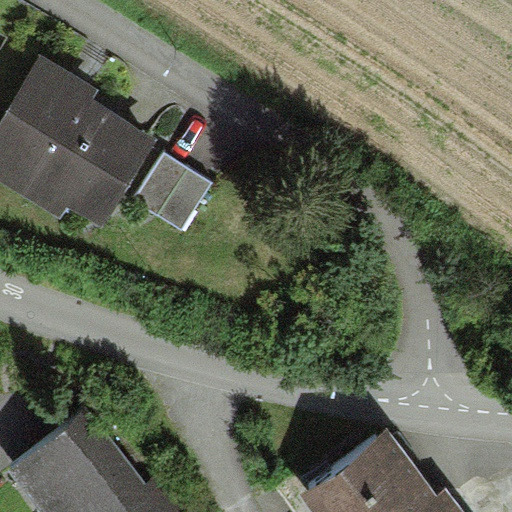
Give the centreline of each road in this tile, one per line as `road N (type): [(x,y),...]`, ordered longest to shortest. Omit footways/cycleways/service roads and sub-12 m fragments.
road 1 (residential): [(432,406),(431,318),(398,231),(310,149),(58,0)]
road 2 (residential): [(0,299),(193,360),(432,406)]
